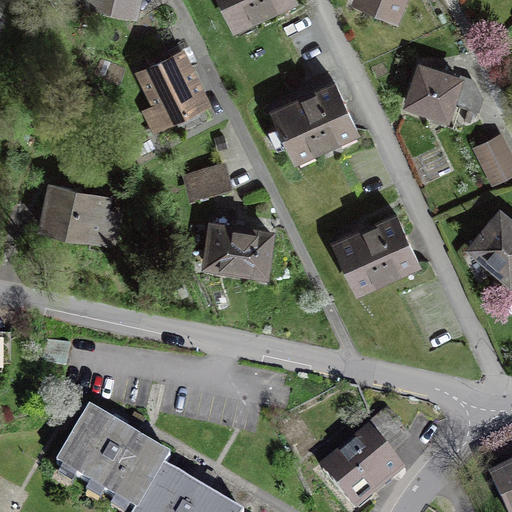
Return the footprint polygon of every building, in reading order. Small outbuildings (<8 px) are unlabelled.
[(142,0),(87,0),(86,10),(138,22),(142,0)] [(296,6),(293,0),(218,0),(234,33),(296,6)] [(407,0),(355,0),(352,9),(397,27),(407,0)] [(180,54),(135,77),(152,112),(143,116),(154,136),(208,109),(180,54)] [(467,83),(420,67),(405,112),(451,128),(467,83)] [(335,88),(275,114),(296,164),(356,138),(335,88)] [(511,157),(503,140),(477,153),(494,186),(511,176),(511,157)] [(226,169),(182,182),(190,208),(233,195),(226,169)] [(112,207),(49,193),(40,233),(113,250),(121,218),(110,216),(112,207)] [(511,290),(511,225),(500,215),(467,255),(511,291),(511,290)] [(398,224),(338,251),(359,297),(418,270),(398,224)] [(276,236),(214,228),(207,277),(269,285),(276,236)] [(174,463),(91,414),(56,472),(64,477),(59,484),(73,492),(78,484),(92,492),(87,502),(98,508),(102,502),(114,509),(111,511),(144,511),(166,476),(174,463)] [(356,511),(403,474),(371,433),(321,473),(352,511),(356,511)] [(225,511),(166,476),(144,511),(225,511)] [(511,511),(511,478),(490,489),(501,511),(511,511)]
